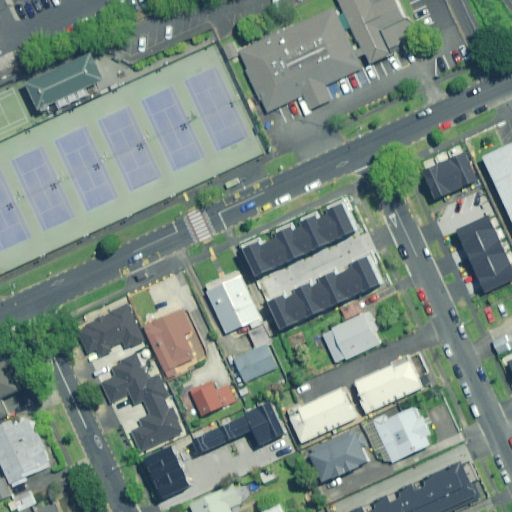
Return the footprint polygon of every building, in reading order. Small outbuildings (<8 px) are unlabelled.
[(363,68),(359,57),(367,53),(372,63),(395,52),(383,29),(407,18),(398,0),(382,0),(374,4),(372,0),(339,0),(362,48),(356,50),(335,6),(287,30),(286,28),(240,50),(248,68),(246,69),(261,100),(263,100),(269,113),(305,96),(312,110),(334,100),(327,85),(363,68)] [(239,56),(232,41),(221,46),(228,62),(239,56)] [(106,79),(93,52),(26,83),(39,110),(106,79)] [(511,145),(487,157),(511,211),(511,145)] [(481,180),(468,151),(425,170),(439,199),(481,180)] [(247,249),(259,276),(360,229),(348,202),(331,210),(332,214),(323,218),(321,214),(305,222),(306,225),(298,229),(296,226),(280,233),(282,237),(265,245),(263,241),(247,249)] [(511,258),(492,214),(459,229),(488,293),(511,281),(511,258)] [(271,303),(284,330),(385,283),(372,256),(355,263),(357,267),(341,275),(339,271),(322,279),(324,283),(316,286),(315,282),(298,290),(300,294),(290,298),(288,295),(271,303)] [(272,285),(266,274),(258,278),(264,289),(272,285)] [(262,317),(243,276),(208,292),(227,334),(262,317)] [(127,350),(146,341),(128,304),(110,312),(110,314),(106,316),(105,315),(96,320),(96,321),(86,325),(87,327),(78,332),(89,354),(97,350),(101,358),(113,352),(112,348),(124,343),(127,350)] [(194,331),(184,309),(145,327),(147,331),(146,331),(166,372),(169,379),(179,374),(176,367),(196,358),(194,353),(195,353),(186,335),(194,331)] [(333,330),(348,360),(382,344),(377,332),(380,331),(371,312),(333,330)] [(257,348),(235,359),(247,383),(279,368),(269,346),(273,344),(264,325),(250,332),(257,348)] [(511,339),(509,341),(507,334),(493,339),(499,356),(511,351),(511,339)] [(149,379),(137,353),(121,360),(122,363),(112,368),(116,376),(102,382),(111,403),(130,395),(136,405),(144,401),(150,414),(139,419),(142,426),(132,431),(142,452),(184,432),(179,420),(180,420),(174,407),(171,408),(166,399),(171,396),(160,374),(149,379)] [(0,420),(10,416),(2,399),(21,391),(7,360),(0,362),(0,420)] [(363,401),(369,414),(425,388),(413,362),(397,369),(395,366),(358,383),(366,400),(363,401)] [(214,380),(192,391),(204,417),(237,401),(229,384),(218,390),(214,380)] [(292,419),(303,444),(360,417),(354,405),(351,406),(344,389),(301,409),(303,414),(292,419)] [(195,441),(201,455),(255,430),(262,447),(289,434),(273,402),(247,414),(249,416),(195,441)] [(374,421),(394,464),(433,446),(429,438),(433,435),(425,417),(422,418),(417,407),(389,420),(387,415),(374,421)] [(0,461),(10,484),(12,484),(14,487),(28,480),(26,477),(51,466),(30,420),(15,427),(12,421),(0,426),(0,461)] [(314,454),(312,455),(312,456),(308,458),(313,469),(317,467),(325,483),(334,479),(335,480),(362,467),(361,466),(371,462),(364,447),(369,445),(363,433),(359,435),(358,434),(356,435),(354,430),(312,449),(314,454)] [(193,487),(174,447),(146,460),(165,500),(193,487)] [(444,511),(473,499),(474,502),(483,498),(476,483),(474,483),(464,461),(425,479),(429,488),(418,492),(415,484),(400,491),(404,498),(393,503),(390,496),(375,503),(379,511),(375,511),(366,511),(365,507),(354,511),(444,511)] [(0,501),(12,496),(4,478),(0,479),(0,501)] [(194,511),(233,511),(232,509),(243,504),(234,485),(191,505),(194,511)] [(317,508),(313,494),(306,496),(310,510),(317,508)]
